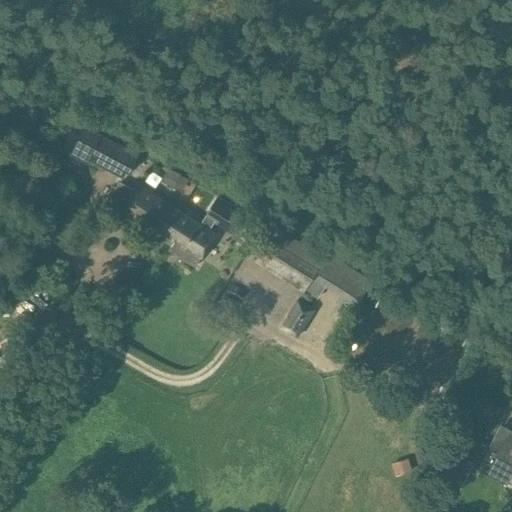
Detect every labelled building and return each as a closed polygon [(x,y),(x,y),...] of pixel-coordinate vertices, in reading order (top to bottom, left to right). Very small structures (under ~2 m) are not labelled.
[(140,156),(101,136),(102,135),(84,125),(69,152),(87,162),(89,158),(124,176),(126,171),(130,173),(140,156)] [(138,186),(135,192),(120,182),(108,199),(124,209),(121,214),(152,233),(169,205),(138,186)] [(245,215),(217,198),(203,220),(184,208),(181,212),(169,205),(152,233),(172,246),(171,251),(196,267),(219,230),(212,226),(215,223),(233,234),(245,215)] [(327,259),(279,228),(257,262),(305,293),(314,279),(357,307),(367,284),(327,259)] [(26,259),(17,264),(28,283),(36,278),(33,271),(26,259)] [(316,310),(297,298),(280,327),(299,339),(316,310)] [(472,452),(454,443),(442,472),(460,480),(472,452)] [(511,452),(502,447),(498,455),(493,452),(482,471),(505,483),(511,470),(511,452)]
